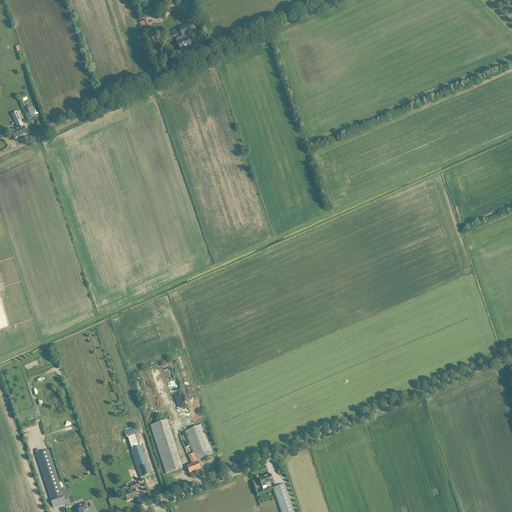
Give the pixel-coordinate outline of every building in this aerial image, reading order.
[(177,40),(178,42),(177,42),(181,50),(191,45),(187,38),(185,34),(195,30),(192,22),(178,29),(180,33),(182,36),(183,37),(177,39),(177,40)] [(149,26),(145,27),(145,28),(148,38),(155,36),(151,25),(149,26)] [(35,117),(31,107),(23,110),(28,121),(35,117)] [(27,134),(17,112),(12,115),(18,130),(11,132),(14,140),(27,134)] [(166,474),(182,468),(167,421),(151,426),(166,474)] [(213,454),(201,426),(185,432),(197,461),(213,454)] [(138,427),(125,432),(127,438),(134,435),(140,433),(138,427)] [(127,438),(131,449),(139,446),(134,435),(127,438)] [(139,446),(131,449),(134,458),(140,478),(151,474),(141,445),(139,446)] [(40,453),(36,454),(35,454),(53,508),(66,504),(65,500),(62,491),(55,470),(48,450),(40,453)] [(193,454),(188,456),(192,464),(186,467),(189,474),(201,469),(198,462),(197,462),(193,454)] [(266,485),(273,482),(270,474),(259,479),(262,487),(266,485)] [(140,487),(138,483),(130,486),(132,491),(124,494),(127,501),(138,497),(135,490),(140,487)] [(280,511),(293,511),(284,484),(273,488),(280,511)] [(87,509),(85,503),(77,506),(79,509),(73,511),(82,511),(87,509)]
